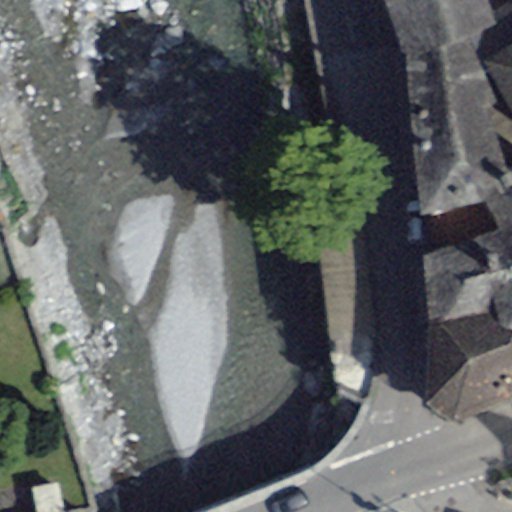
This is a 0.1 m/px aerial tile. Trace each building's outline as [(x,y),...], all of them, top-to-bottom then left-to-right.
[(378,0),(399,59),(475,34),(497,26),(488,0),(378,0)] [(475,34),(399,59),(421,216),(485,204),(510,261),(511,259),(511,167),(509,169),(475,34)] [(511,45),(485,63),(511,105),(511,45)] [(501,328),(511,328),(511,270),(510,261),(485,204),(421,216),(429,325),(498,310),(501,328)] [(511,328),(501,328),(498,310),(429,325),(421,405),(445,426),(511,398),(511,328)]
